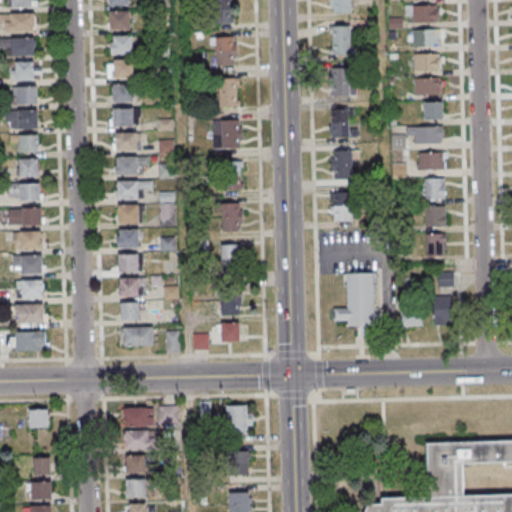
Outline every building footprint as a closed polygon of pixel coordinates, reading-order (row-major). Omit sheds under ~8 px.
[(231,0),(211,0),(211,24),(232,24),(231,0)] [(350,0),(329,0),(330,12),(350,12),(350,0)] [(438,5),(406,5),(406,21),(438,21),(438,5)] [(130,11),(109,11),(109,29),(130,29),(130,11)] [(0,31),(35,32),(35,13),(0,13),(0,31)] [(331,26),(331,54),(350,54),(350,26),(331,26)] [(412,30),(412,46),(443,46),(443,30),(412,30)] [(111,54),(132,54),(132,35),(111,35),(111,54)] [(213,37),(213,64),(235,64),(235,37),(213,37)] [(35,38),(1,38),(1,55),(35,55),(35,38)] [(443,71),(443,54),(413,54),(413,71),(443,71)] [(133,79),(133,59),(107,59),(107,79),(133,79)] [(12,62),(12,80),(41,80),(41,62),(12,62)] [(350,95),(350,67),(331,67),(331,95),(350,95)] [(218,107),(238,107),(238,78),(218,78),(218,107)] [(414,95),(442,95),(442,78),(414,78),(414,95)] [(133,102),(133,83),(112,83),(112,102),(133,102)] [(16,104),(37,104),(37,86),(16,86),(16,104)] [(421,102),(421,118),(443,118),(443,102),(421,102)] [(137,108),(111,108),(111,126),(137,126),(137,108)] [(330,137),(350,137),(350,109),(330,109),(330,137)] [(37,110),(6,110),(6,129),(37,129),(37,110)] [(212,120),(212,148),(241,148),(241,120),(212,120)] [(443,143),(443,126),(408,126),(408,143),(443,143)] [(114,151),(137,151),(137,132),(114,132),(114,151)] [(14,135),(14,153),(38,153),(38,135),(14,135)] [(391,149),(405,149),(405,135),(391,135),(391,149)] [(352,179),(352,150),(331,150),(331,179),(352,179)] [(418,152),(418,169),(446,169),(446,152),(418,152)] [(116,174),(137,174),(137,157),(116,157),(116,174)] [(38,159),(18,159),(18,177),(38,177),(38,159)] [(243,162),(220,162),(220,189),(243,189),(243,162)] [(445,178),(424,178),(424,199),(445,199),(445,178)] [(138,198),(138,180),(116,180),(116,198),(138,198)] [(41,184),(8,184),(8,201),(41,201),(41,184)] [(160,192),(160,226),(174,226),(174,192),(160,192)] [(331,192),(331,220),(350,220),(350,192),(331,192)] [(220,232),(243,232),(243,203),(220,203),(220,232)] [(139,223),(139,204),(118,205),(118,223),(139,223)] [(427,206),(427,227),(446,227),(446,206),(427,206)] [(42,208),(7,209),(7,226),(42,226),(42,208)] [(138,248),(138,230),(118,230),(118,248),(138,248)] [(42,232),(19,232),(19,251),(42,251),(42,232)] [(425,234),(425,257),(446,257),(446,234),(425,234)] [(222,244),(222,270),(243,270),(243,244),(222,244)] [(118,255),(118,272),(138,272),(138,255),(118,255)] [(42,256),(21,256),(21,276),(42,276),(42,256)] [(454,287),(454,271),(438,271),(438,287),(454,287)] [(345,326),(376,326),(375,272),(346,273),(347,307),(335,308),(335,320),(345,320),(345,326)] [(162,287),(162,276),(150,277),(151,287),(162,287)] [(145,278),(119,278),(119,296),(145,296),(145,278)] [(18,281),(18,298),(44,298),(44,281),(18,281)] [(178,287),(164,287),(165,299),(179,298),(178,287)] [(241,314),(241,294),(220,294),(220,314),(241,314)] [(433,326),(452,326),(452,296),(433,296),(433,326)] [(120,303),(120,319),(141,319),(141,303),(120,303)] [(15,305),(15,323),(46,323),(46,305),(15,305)] [(422,327),(422,308),(401,308),(401,327),(422,327)] [(220,323),(220,342),(240,342),(240,323),(220,323)] [(156,345),(156,327),(122,327),(122,345),(156,345)] [(166,352),(180,352),(180,331),(166,331),(166,352)] [(46,333),(10,333),(10,352),(46,352),(46,333)] [(227,405),(227,433),(251,433),(251,405),(227,405)] [(160,423),(177,423),(177,406),(160,406),(160,423)] [(122,407),(122,426),(153,426),(153,407),(122,407)] [(48,428),(48,409),(29,409),(29,428),(48,428)] [(125,450),(153,450),(153,431),(125,431),(125,450)] [(424,445),(511,442),(511,463),(461,465),(462,498),(511,496),(511,511),(357,511),(357,507),(366,507),(379,507),(379,499),(426,497),(424,445)] [(249,476),(249,447),(228,447),(228,476),(249,476)] [(146,455),(125,455),(125,473),(146,473),(146,455)] [(33,476),(51,476),(51,458),(33,458),(33,476)] [(146,480),(126,480),(126,498),(146,498),(146,480)] [(52,483),(29,483),(29,501),(52,501),(52,483)] [(249,511),(249,492),(227,492),(226,511),(249,511)]
